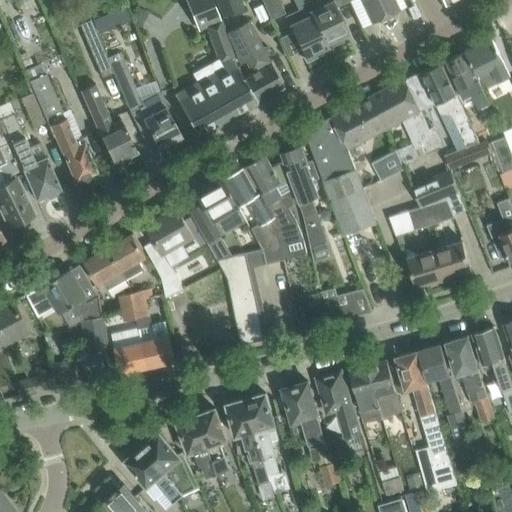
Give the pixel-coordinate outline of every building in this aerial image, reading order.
[(222,66),(174,94),(188,120),(197,137),(258,103),(243,77),(242,78),(232,58),(234,56),(221,19),(219,20),(211,0),(185,0),(198,31),(206,28),(220,63),(222,66)] [(215,0),(222,17),(244,9),(240,0),(215,0)] [(261,0),(270,19),(284,13),(278,0),(261,0)] [(312,0),(306,3),(327,47),(341,40),(340,37),(348,33),(332,0),(312,0)] [(348,0),(349,1),(350,0),(361,0),(372,22),(399,10),(393,0),(348,0)] [(327,47),(306,3),(311,15),(305,18),(301,10),(286,17),(306,61),(321,54),(320,50),(327,47)] [(132,20),(141,25),(147,12),(138,7),(132,20)] [(91,18),(96,30),(107,26),(102,13),(91,18)] [(252,73),(243,77),(258,103),(257,102),(283,87),(247,21),(226,33),(243,62),(245,61),(252,73)] [(113,72),(106,57),(97,35),(86,40),(102,77),(113,72)] [(492,37),(465,50),(477,75),(491,68),(498,82),(510,76),(504,62),(501,55),(492,37)] [(465,50),(445,60),(454,78),(463,99),(473,94),(475,98),(477,97),(482,107),(490,103),(477,75),(465,50)] [(120,52),(106,57),(113,72),(129,112),(138,107),(144,117),(142,118),(159,148),(181,136),(158,92),(139,97),(120,52)] [(34,91),(49,120),(67,163),(74,182),(76,181),(77,183),(80,185),(88,182),(89,178),(88,176),(97,173),(90,154),(84,141),(82,136),(74,140),(56,98),(40,62),(24,69),(34,91)] [(442,62),(405,79),(420,111),(435,103),(440,114),(457,150),(479,142),(468,118),(442,62)] [(405,78),(372,95),(388,127),(387,127),(387,128),(401,120),(415,149),(435,140),(405,78)] [(102,140),(105,146),(114,164),(137,152),(120,119),(112,123),(94,83),(80,90),(102,140)] [(49,120),(34,91),(21,98),(34,127),(49,120)] [(331,117),(347,147),(347,148),(387,128),(387,127),(388,127),(372,95),(331,117)] [(14,112),(1,118),(10,139),(23,169),(36,198),(44,195),(45,197),(48,198),(56,195),(57,192),(56,190),(59,188),(52,170),(46,156),(39,141),(29,146),(23,133),(14,112)] [(0,172),(5,183),(0,185),(0,203),(10,225),(32,215),(12,174),(23,169),(10,139),(1,118),(0,118),(0,117),(0,172)] [(306,130),(305,130),(324,182),(342,173),(334,154),(347,147),(331,117),(306,130)] [(511,127),(503,131),(505,135),(511,152),(511,127)] [(511,152),(505,135),(491,141),(503,171),(511,167),(511,152)] [(479,142),(457,150),(444,156),(449,168),(490,151),(486,139),(479,142)] [(281,153),(288,172),(299,201),(298,201),(304,215),(310,245),(327,239),(311,198),(319,195),(314,181),(319,179),(312,160),(307,162),(301,146),(281,153)] [(369,203),(347,148),(347,147),(334,154),(342,173),(324,182),(343,233),(375,221),(369,203)] [(404,168),(396,149),(371,162),(380,180),(404,168)] [(265,156),(246,166),(261,193),(275,217),(281,228),(278,228),(284,258),(293,256),(307,254),(303,239),(296,219),(289,207),(298,202),(289,177),(282,161),(273,166),(271,165),(265,156)] [(261,193),(246,166),(224,179),(239,206),(247,202),(259,225),(275,217),(261,193)] [(410,185),(420,206),(446,198),(453,214),(466,209),(449,169),(410,185)] [(197,212),(193,215),(202,233),(207,242),(212,239),(223,233),(221,230),(245,216),(239,206),(224,179),(199,193),(207,207),(197,212)] [(420,206),(408,210),(414,229),(454,216),(453,214),(446,198),(420,206)] [(508,255),(511,266),(511,202),(510,198),(498,202),(504,218),(488,224),(500,258),(508,255)] [(177,208),(148,225),(156,239),(157,242),(163,252),(163,251),(166,257),(172,267),(190,256),(185,248),(196,242),(187,225),(177,208)] [(414,229),(408,210),(388,217),(395,235),(414,229)] [(259,225),(252,228),(264,250),(267,264),(284,259),(284,258),(278,228),(281,228),(275,217),(259,225)] [(132,233),(108,247),(121,270),(146,256),(132,233)] [(463,240),(435,249),(444,278),(471,269),(463,240)] [(121,270),(108,247),(84,261),(97,284),(121,270)] [(407,258),(410,267),(416,286),(444,278),(435,249),(407,258)] [(217,259),(221,267),(228,280),(237,324),(241,344),(265,338),(244,253),(217,259)] [(166,257),(154,264),(162,278),(165,297),(183,287),(172,267),(166,257)] [(68,270),(45,284),(55,301),(61,312),(75,304),(84,320),(83,320),(89,351),(109,347),(102,312),(101,303),(99,295),(87,303),(78,287),(68,270)] [(182,339),(186,357),(206,353),(206,350),(216,348),(214,334),(218,333),(217,328),(237,324),(228,280),(202,285),(207,311),(184,315),(188,338),(182,339)] [(131,293),(134,305),(147,303),(146,297),(152,296),(151,289),(131,293)] [(328,322),(322,299),(320,291),(305,295),(313,326),(328,322)] [(131,293),(118,295),(121,308),(134,305),(131,293)] [(328,322),(343,319),(337,295),(322,299),(328,322)] [(15,300),(0,307),(0,325),(8,339),(30,328),(25,317),(15,300)] [(147,303),(134,305),(136,317),(142,341),(148,367),(175,361),(171,342),(169,335),(163,336),(155,338),(152,326),(150,314),(147,303)] [(123,321),(136,317),(134,305),(121,308),(123,321)] [(511,320),(503,324),(511,351),(511,353),(508,354),(511,363),(511,320)] [(511,379),(504,356),(505,356),(495,326),(473,334),(483,364),(493,361),(510,413),(511,412),(511,379)] [(468,335),(446,342),(451,361),(455,374),(462,372),(470,400),(472,404),(475,403),(481,422),(493,418),(486,395),(478,367),(477,367),(474,354),(468,335)] [(115,347),(116,354),(120,373),(148,367),(142,341),(115,347)] [(450,373),(449,373),(441,343),(417,350),(426,381),(438,377),(450,413),(447,414),(454,438),(469,433),(450,373)] [(417,350),(395,357),(401,376),(405,389),(412,387),(430,446),(415,450),(427,492),(458,483),(426,381),(417,350)] [(387,359),(367,365),(382,417),(402,411),(392,378),(387,359)] [(367,365),(348,370),(354,389),(364,422),(382,417),(367,365)] [(39,377),(29,380),(32,393),(54,388),(51,372),(50,367),(37,370),(39,377)] [(75,367),(51,372),(54,388),(78,383),(75,367)] [(340,372),(318,378),(327,411),(335,409),(344,437),(361,432),(353,402),(350,403),(347,391),(346,391),(340,372)] [(29,380),(18,382),(21,395),(32,393),(29,380)] [(308,381),(282,388),(297,439),(307,436),(314,459),(329,455),(313,400),(308,381)] [(266,393),(246,398),(262,458),(269,475),(278,472),(273,455),(275,455),(271,441),(278,439),(274,424),(271,412),(266,393)] [(246,398),(226,404),(232,423),(235,436),(242,434),(250,461),(251,461),(258,484),(269,480),(268,475),(269,475),(262,458),(246,398)] [(227,439),(222,427),(215,408),(196,415),(217,473),(229,469),(219,442),(227,439)] [(217,473),(196,415),(177,422),(184,441),(188,453),(196,450),(206,477),(217,473)] [(177,454),(159,432),(142,446),(182,495),(199,487),(182,452),(177,454)] [(142,446),(125,460),(128,463),(126,465),(132,472),(134,470),(147,486),(154,480),(173,503),(182,495),(142,446)] [(323,458),(325,464),(318,466),(324,485),(341,480),(335,461),(333,455),(323,458)] [(418,471),(406,475),(410,491),(423,487),(418,471)] [(403,489),(399,476),(382,481),(386,495),(403,489)] [(105,502),(113,511),(147,511),(137,500),(124,485),(105,502)] [(429,511),(422,489),(405,494),(411,511),(429,511)] [(16,511),(0,491),(0,511),(16,511)] [(406,511),(402,497),(378,505),(380,511),(406,511)]
